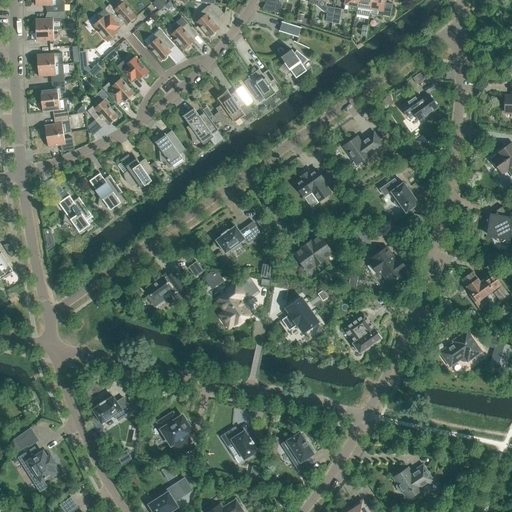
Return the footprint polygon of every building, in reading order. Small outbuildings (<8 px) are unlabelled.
[(48,6),(48,12),(64,12),(65,2),(62,0),(61,0),(60,0),(34,0),(34,4),(36,4),(36,6),(48,6)] [(167,4),(162,0),(157,0),(154,3),(160,10),(165,6),(167,4)] [(264,11),(275,13),(277,0),(267,0),(263,9),(264,11)] [(326,7),(327,0),(314,0),(314,5),(315,5),(324,12),(327,13),(326,22),(332,23),(335,8),(326,7)] [(358,0),(357,7),(356,14),(370,16),(370,15),(372,0),(358,0)] [(372,0),(370,15),(390,18),(392,4),(384,3),(384,0),(372,0)] [(121,1),(112,9),(109,6),(104,10),(119,27),(124,23),(126,26),(136,17),(121,1)] [(209,37),(219,29),(217,26),(222,22),(218,19),(224,13),(218,6),(212,4),(208,7),(202,12),(202,17),(196,22),(209,37)] [(342,9),(335,8),(332,23),(339,24),(342,9)] [(115,31),(119,27),(104,10),(99,14),(102,17),(93,26),(107,42),(117,34),(115,31)] [(36,27),(36,30),(54,30),(53,24),(61,24),(61,19),(65,19),(65,12),(64,12),(61,12),(48,12),(48,19),(36,19),(36,21),(34,21),(35,27),(36,27)] [(171,34),(184,50),(194,41),(192,39),(197,35),(183,18),(178,22),(181,26),(171,34)] [(279,31),(299,38),(302,28),(282,22),(279,31)] [(147,46),(160,61),(170,53),(168,50),(173,47),(158,29),(153,34),(157,38),(147,46)] [(54,30),(36,30),(36,41),(54,41),(54,30)] [(307,61),(308,60),(297,50),(294,53),(292,50),(281,57),(285,63),(284,66),(291,72),(291,71),(296,78),(307,71),(303,65),(307,60),(307,61)] [(37,55),(38,66),(55,65),(55,59),(63,59),(62,53),(55,54),(55,53),(37,55)] [(117,67),(131,83),(136,79),(138,81),(148,72),(134,57),(125,66),(122,63),(117,67)] [(51,76),(52,83),(64,81),(63,64),(55,65),(38,66),(38,69),(36,69),(37,75),(39,75),(39,77),(51,76)] [(80,66),(81,77),(83,76),(90,70),(86,66),(80,66)] [(245,82),(255,97),(260,94),(264,101),(275,93),(271,87),(277,84),(268,70),(263,74),(259,69),(258,69),(259,70),(257,71),(258,73),(256,74),(256,73),(251,76),(249,77),(248,76),(250,79),(245,82)] [(103,89),(117,104),(121,100),(123,103),(133,94),(120,79),(111,87),(108,84),(103,89)] [(41,101),(59,99),(58,94),(66,93),(64,81),(52,83),(53,89),(40,90),(40,92),(38,92),(39,99),(41,99),(41,101)] [(407,82),(401,87),(404,91),(410,86),(407,82)] [(222,104),(216,108),(218,112),(219,113),(221,115),(222,116),(224,117),(226,118),(230,119),(232,120),(234,122),(234,123),(240,119),(244,117),(247,122),(254,116),(247,105),(246,104),(236,91),(231,95),(227,90),(227,91),(223,95),(217,99),(222,104)] [(400,106),(408,118),(414,113),(419,121),(438,108),(428,95),(422,99),(418,94),(400,106)] [(389,103),(391,105),(394,101),(392,100),(391,96),(387,95),(383,100),(385,104),(389,103)] [(59,99),(60,105),(59,99),(41,101),(42,104),(40,105),(41,111),(43,111),(43,113),(55,111),(56,117),(69,116),(66,98),(59,99)] [(87,112),(101,127),(106,123),(108,126),(118,117),(103,101),(94,109),(92,107),(87,112)] [(207,107),(203,109),(209,117),(212,115),(207,107)] [(182,116),(189,126),(187,128),(186,128),(187,130),(189,132),(190,135),(191,137),(191,140),(192,142),(198,138),(203,145),(210,140),(215,146),(224,140),(217,130),(211,134),(209,131),(213,128),(204,116),(200,118),(193,109),(182,116)] [(86,113),(78,114),(80,126),(82,126),(83,131),(88,130),(86,113)] [(47,137),(64,134),(71,133),(70,122),(69,116),(56,117),(57,124),(45,126),(45,127),(43,128),(44,134),(46,134),(47,137)] [(185,151),(171,131),(170,131),(170,132),(165,135),(164,134),(165,136),(155,142),(154,142),(160,150),(159,151),(159,163),(160,163),(160,160),(162,160),(165,158),(172,167),(172,166),(181,159),(182,160),(182,159),(179,155),(184,151),(185,152),(185,151)] [(370,155),(369,154),(382,145),(374,133),(361,142),(357,137),(344,146),(357,164),(370,155)] [(74,149),(73,143),(72,138),(65,139),(64,134),(47,137),(48,148),(61,146),(62,152),(74,149)] [(496,154),(497,155),(491,159),(502,174),(508,170),(511,175),(511,143),(496,154)] [(149,166),(144,159),(144,160),(139,164),(136,159),(131,162),(127,156),(121,161),(125,167),(128,172),(124,175),(125,177),(126,179),(128,182),(129,184),(132,185),(136,182),(141,189),(151,181),(147,175),(152,171),(152,172),(153,171),(149,166)] [(149,166),(153,171),(158,168),(154,163),(149,166)] [(402,163),(394,169),(398,174),(406,169),(402,163)] [(335,167),(328,172),(333,180),(341,174),(335,167)] [(295,184),(304,197),(312,192),(319,201),(331,193),(324,183),(325,182),(316,169),(295,184)] [(121,194),(122,193),(109,176),(105,180),(102,177),(99,179),(96,176),(89,181),(100,197),(98,198),(97,206),(98,206),(98,205),(104,207),(106,205),(110,211),(120,203),(116,197),(121,193),(121,194)] [(391,192),(396,199),(395,200),(394,202),(394,204),(395,205),(397,206),(399,206),(400,205),(406,213),(419,204),(404,183),(400,186),(395,179),(381,189),(384,193),(390,189),(392,191),(391,192)] [(92,217),(78,198),(80,201),(75,205),(69,196),(58,204),(65,214),(64,215),(63,222),(64,221),(67,223),(70,225),(74,227),(75,228),(79,233),(83,230),(86,231),(91,227),(87,222),(92,217)] [(486,220),(489,225),(488,227),(487,229),(487,232),(489,234),(488,234),(488,236),(493,236),(495,236),(497,236),(502,243),(508,239),(508,238),(511,235),(511,231),(510,229),(511,219),(502,207),(496,211),(497,212),(492,216),(491,216),(486,220)] [(248,243),(255,238),(261,234),(253,222),(246,227),(240,232),(236,226),(229,231),(229,230),(222,235),(223,235),(216,240),(226,253),(232,248),(234,250),(236,253),(243,248),(241,245),(239,243),(245,239),(248,243)] [(272,230),(267,234),(269,236),(274,243),(280,239),(272,230)] [(364,232),(357,237),(361,241),(368,237),(364,232)] [(303,248),(295,254),(307,271),(316,265),(316,266),(325,260),(324,259),(333,253),(320,236),(312,242),(311,241),(302,247),(303,248)] [(4,246),(11,258),(13,257),(13,256),(14,256),(14,255),(14,254),(15,253),(15,252),(15,251),(15,250),(14,249),(14,248),(14,247),(13,247),(13,246),(12,246),(11,245),(9,245),(9,244),(8,244),(7,244),(6,244),(5,245),(4,245),(4,246)] [(405,274),(404,272),(407,270),(398,257),(395,260),(386,248),(371,258),(373,260),(369,262),(378,275),(381,272),(390,284),(405,274)] [(0,279),(13,272),(1,253),(0,254),(0,279)] [(204,271),(197,261),(189,267),(196,277),(204,271)] [(189,294),(173,272),(165,278),(164,276),(146,289),(151,296),(148,297),(155,307),(165,300),(162,297),(172,290),(180,300),(189,294)] [(469,296),(479,310),(486,305),(482,299),(494,290),(495,292),(494,293),(501,301),(508,295),(501,287),(500,287),(499,286),(501,285),(493,274),(480,283),(473,272),(461,280),(472,294),(469,296)] [(358,276),(351,275),(348,290),(356,292),(358,276)] [(218,301),(226,312),(225,313),(224,315),(223,317),(224,319),(225,321),(226,323),(228,324),(230,324),(232,324),(234,323),(235,325),(239,322),(242,322),(245,319),(246,317),(250,314),(239,299),(244,295),(236,284),(230,288),(232,291),(218,301)] [(328,297),(323,291),(318,294),(323,300),(328,297)] [(290,314),(282,320),(289,330),(297,324),(303,332),(318,322),(301,298),(286,309),(290,314)] [(498,317),(503,324),(510,319),(505,312),(498,317)] [(347,333),(348,335),(350,336),(355,342),(353,343),(360,353),(361,353),(365,350),(367,350),(369,349),(370,347),(375,343),(377,343),(380,341),(380,339),(381,338),(381,339),(382,338),(381,338),(380,336),(380,334),(378,331),(376,331),(375,329),(375,328),(374,329),(372,330),(369,326),(371,325),(371,324),(365,316),(364,315),(346,328),(345,328),(346,329),(347,331),(347,333)] [(441,353),(450,366),(459,360),(461,361),(463,362),(465,362),(468,361),(481,352),(467,332),(454,341),(455,343),(441,353)] [(485,337),(483,345),(494,349),(490,363),(506,367),(511,347),(511,345),(497,341),(485,337)] [(100,404),(101,405),(94,409),(93,410),(94,410),(101,422),(102,423),(103,423),(114,415),(115,416),(115,415),(118,421),(125,416),(125,417),(132,412),(123,398),(117,402),(114,397),(113,396),(112,397),(106,401),(100,404)] [(137,411),(145,406),(142,400),(134,405),(137,411)] [(164,420),(159,423),(163,429),(162,430),(172,444),(173,443),(177,449),(191,441),(187,435),(192,431),(188,426),(189,426),(186,422),(182,417),(176,421),(173,414),(164,420)] [(91,424),(96,432),(104,427),(102,423),(101,422),(99,419),(91,424)] [(221,436),(228,446),(233,443),(235,446),(234,447),(238,454),(240,453),(244,459),(257,451),(258,451),(257,450),(253,443),(250,438),(245,431),(244,431),(240,434),(235,427),(221,436)] [(314,454),(300,432),(287,441),(281,444),(287,453),(300,472),(315,462),(311,456),(314,454)] [(20,435),(13,440),(14,440),(20,450),(27,446),(20,435)] [(190,450),(181,456),(188,467),(197,461),(194,456),(193,455),(200,451),(197,446),(196,447),(190,450)] [(23,455),(18,458),(34,484),(39,492),(47,487),(43,480),(50,475),(52,478),(60,472),(54,464),(55,463),(50,456),(47,458),(43,452),(39,454),(35,447),(23,455)] [(129,451),(119,457),(124,466),(134,459),(129,451)] [(264,469),(270,471),(272,462),(266,460),(264,469)] [(252,466),(250,478),(257,480),(260,467),(252,466)] [(408,468),(394,477),(398,484),(397,485),(396,487),(400,493),(402,493),(404,493),(408,499),(422,490),(423,492),(426,492),(429,490),(430,487),(428,484),(433,481),(423,466),(411,473),(408,468)] [(167,467),(161,470),(168,482),(174,478),(167,467)] [(156,501),(150,505),(153,511),(152,511),(151,511),(168,511),(177,507),(173,501),(179,497),(180,499),(191,492),(183,479),(172,486),(166,490),(168,493),(162,497),(161,494),(154,498),(156,501)] [(252,494),(246,497),(250,503),(255,499),(252,494)] [(207,511),(242,511),(243,511),(236,500),(223,508),(220,504),(207,511)] [(356,506),(355,507),(354,506),(345,511),(369,511),(362,501),(356,505),(356,506)]
